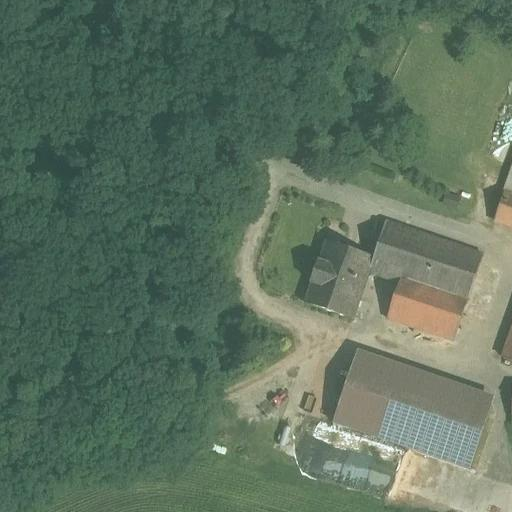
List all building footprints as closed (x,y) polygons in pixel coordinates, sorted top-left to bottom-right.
[(511,227),(511,334),(503,359),(511,362),(511,169),(494,221),(511,227)] [(374,259),(369,274),(400,285),(387,320),(454,344),(485,257),(387,222),(374,259)] [(369,274),(374,259),(327,242),(305,303),(353,320),(369,274)] [(491,413),(353,366),(333,424),(471,471),(491,413)] [(505,429),(511,428),(511,385),(503,386),(505,429)]
